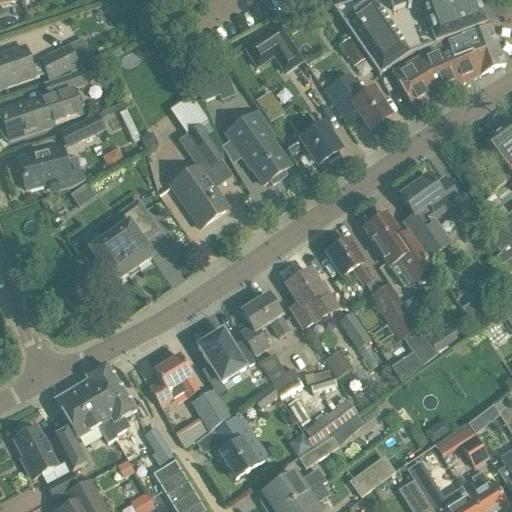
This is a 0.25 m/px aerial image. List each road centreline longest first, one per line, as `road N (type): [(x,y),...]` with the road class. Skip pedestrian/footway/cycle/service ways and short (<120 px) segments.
road 1 (tertiary): [(47,382),(217,287),(511,86)]
road 2 (residential): [(0,257),(47,382)]
